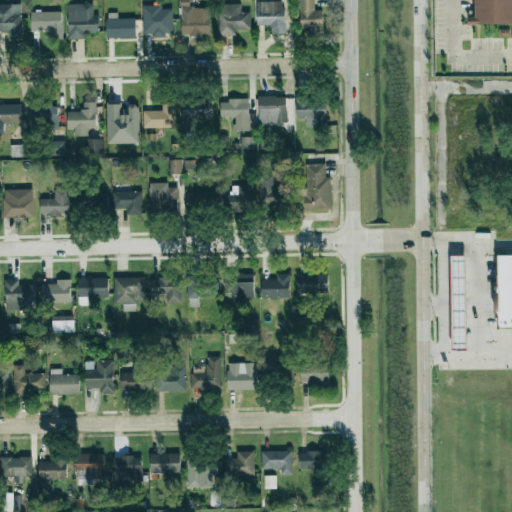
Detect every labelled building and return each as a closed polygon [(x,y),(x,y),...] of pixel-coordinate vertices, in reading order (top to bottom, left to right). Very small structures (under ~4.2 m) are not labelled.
[(314,11),(314,0),(299,0),(300,33),(323,33),(322,10),(314,11)] [(511,24),(497,24),(475,25),(474,0),(511,0),(511,24)] [(256,2),(256,26),(270,25),(271,34),(285,34),(284,2),(256,2)] [(21,5),(0,4),(0,31),(9,32),(9,41),(21,41),(21,5)] [(68,39),(85,39),(85,33),(99,33),(98,15),(93,15),(93,4),(67,4),(68,39)] [(250,12),(241,13),(241,4),(218,5),(219,36),(236,35),(236,30),(250,30),(250,12)] [(173,33),(172,9),(162,9),(162,5),(142,6),(143,34),(152,34),(152,38),(165,38),(165,33),(173,33)] [(209,7),(181,7),(181,36),(210,35),(209,7)] [(31,30),(49,30),(49,40),(62,39),(61,12),(30,13),(31,30)] [(135,18),(117,19),(117,13),(106,13),(106,39),(135,38),(135,18)] [(257,97),(258,124),(287,123),(286,96),(257,97)] [(305,127),(325,127),(326,97),(296,96),(295,119),(306,119),(305,127)] [(211,99),(181,101),(182,134),(192,134),(191,120),(212,119),(211,99)] [(175,128),(175,100),(162,100),(162,111),(143,111),(143,128),(175,128)] [(249,131),(248,100),(220,100),(220,118),(233,118),(233,131),(249,131)] [(67,130),(74,130),(74,136),(88,136),(88,128),(96,128),(95,102),(83,102),(83,111),(67,112),(67,130)] [(21,104),(0,104),(0,124),(21,124),(21,104)] [(139,144),(138,106),(121,107),(121,104),(106,104),(107,144),(139,144)] [(29,105),(29,127),(58,127),(57,105),(29,105)] [(252,148),(253,139),(243,137),(241,147),(252,148)] [(103,154),(103,139),(85,139),(86,155),(103,154)] [(65,155),(64,141),(50,142),(50,155),(65,155)] [(181,174),(181,160),(169,160),(169,174),(181,174)] [(305,164),(306,194),(298,194),(299,210),(331,209),(330,177),(325,177),(325,164),(305,164)] [(258,206),(290,205),(289,189),(273,189),(273,174),(257,175),(258,206)] [(167,184),(149,183),(149,212),(177,213),(178,188),(167,187),(167,184)] [(250,185),(237,185),(237,195),(225,195),(225,213),(250,213),(250,185)] [(69,189),(54,189),(54,199),(40,199),(40,216),(69,215),(69,189)] [(142,192),(115,192),(114,209),(125,209),(125,215),(142,215),(142,192)] [(214,193),(186,194),(186,209),(214,209),(214,193)] [(97,194),(77,194),(77,211),(98,210),(97,194)] [(3,218),(34,217),(33,198),(3,199),(3,218)] [(511,255),(498,256),(499,288),(496,288),(497,313),(498,313),(498,328),(511,328),(511,255)] [(453,350),(467,349),(466,256),(451,256),(453,350)] [(253,274),(232,275),(232,298),(253,298),(253,274)] [(289,298),(289,274),(276,275),(276,280),(261,280),(261,299),(289,298)] [(328,293),(327,274),(298,275),(299,294),(328,293)] [(114,305),(123,305),(123,312),(136,311),(135,302),(145,302),(144,277),(113,278),(114,305)] [(78,279),(78,298),(108,297),(108,278),(78,279)] [(167,304),(181,304),(180,278),(152,279),(152,295),(167,294),(167,304)] [(24,310),(24,316),(35,316),(34,285),(18,285),(18,280),(5,280),(5,310),(24,310)] [(42,285),(42,303),(71,303),(70,280),(56,280),(56,284),(42,285)] [(73,316),(51,316),(51,333),(73,333),(73,316)] [(191,390),(221,389),(220,356),(206,357),(207,373),(190,374),(191,390)] [(113,360),(94,361),(84,362),(85,389),(100,388),(100,394),(114,393),(113,360)] [(121,372),(120,390),(151,391),(152,361),(133,360),(132,373),(121,372)] [(301,385),(329,384),(328,360),(300,361),(301,385)] [(256,362),(227,363),(228,391),(257,390),(256,362)] [(185,391),(185,364),(155,364),(155,392),(185,391)] [(45,395),(46,374),(25,373),(25,366),(13,366),(12,394),(45,395)] [(79,374),(61,375),(61,369),(49,369),(50,395),(79,394),(79,374)] [(292,475),(292,451),(261,452),(261,470),(280,470),(280,475),(292,475)] [(254,476),(253,452),(237,452),(237,458),(224,459),(225,477),(254,476)] [(300,469),(314,469),(314,475),(327,475),(327,452),(300,452),(300,469)] [(105,454),(75,455),(75,479),(105,478),(105,454)] [(179,454),(150,454),(150,473),(180,473),(179,454)] [(113,482),(142,481),(142,456),(113,457),(113,482)] [(32,476),(32,457),(0,457),(0,477),(14,477),(14,483),(24,483),(24,476),(32,476)] [(186,458),(187,488),(213,488),(213,476),(218,476),(218,458),(186,458)] [(66,461),(38,461),(38,481),(67,480),(66,461)] [(223,477),(215,476),(214,494),(222,495),(223,477)] [(264,488),(276,488),(276,476),(264,476),(264,488)]
